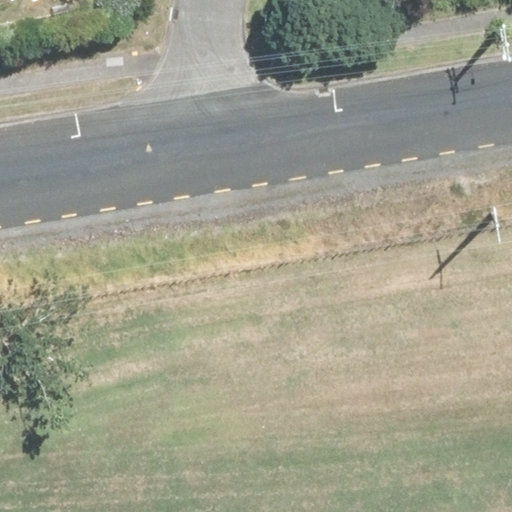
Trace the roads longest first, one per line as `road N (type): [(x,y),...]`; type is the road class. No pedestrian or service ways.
road 1 (residential): [(211,162),(511,105)]
road 2 (residential): [(0,194),(211,162)]
road 3 (residential): [(224,0),(211,162)]
